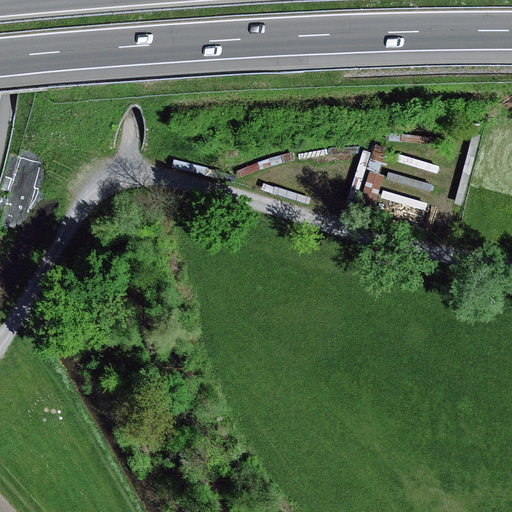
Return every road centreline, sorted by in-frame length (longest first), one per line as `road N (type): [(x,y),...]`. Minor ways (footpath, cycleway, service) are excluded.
road 1 (track): [(0,359),(22,332),(80,216),(124,182),(171,180),(511,275)]
road 2 (motorway): [(0,58),(511,32)]
road 3 (track): [(124,182),(146,0)]
